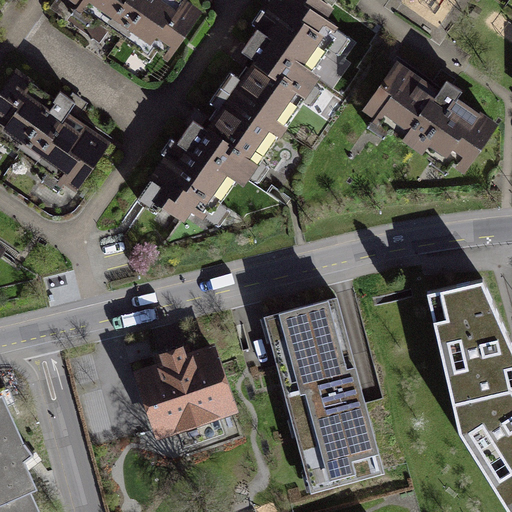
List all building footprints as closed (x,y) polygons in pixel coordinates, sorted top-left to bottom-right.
[(76,0),(166,59),(196,14),(174,0),(76,0)] [(158,201),(182,218),(191,205),(207,217),(233,180),(241,186),(318,78),(310,73),(327,50),(334,55),(346,38),(324,22),(333,10),(318,0),(279,0),(242,52),(256,62),(207,131),(194,122),(138,202),(151,211),(158,201)] [(465,173),(494,130),(455,104),(463,93),(449,84),(441,97),(396,67),(368,108),(465,173)] [(0,134),(77,185),(107,140),(71,116),(78,105),(63,95),(53,108),(11,80),(0,96),(0,134)] [(428,285),(440,284),(437,263),(425,264),(428,285)] [(511,345),(505,331),(482,279),(424,292),(446,410),(511,394),(511,345)] [(384,471),(336,300),(266,320),(314,491),(384,471)] [(232,416),(212,351),(141,373),(161,438),(232,416)] [(24,442),(1,394),(0,394),(0,511),(41,511),(32,491),(38,488),(25,459),(27,457),(32,453),(24,442)] [(511,394),(446,410),(455,447),(495,511),(499,511),(511,504),(511,394)]
